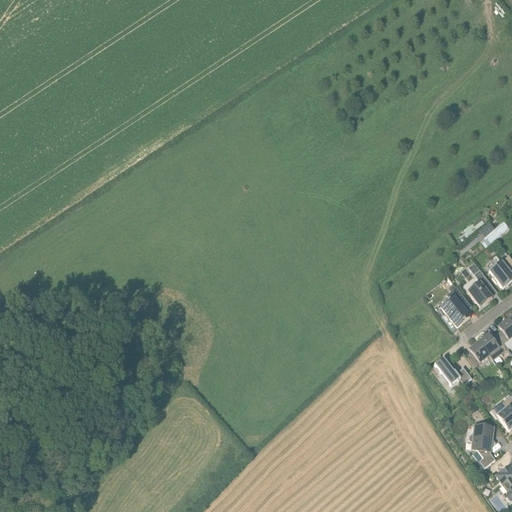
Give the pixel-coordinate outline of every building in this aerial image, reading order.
[(491,223),(480,230),(485,237),(495,230),(491,223)] [(494,231),(499,238),(509,230),(503,224),(494,231)] [(472,225),(463,232),(468,238),(477,231),(472,225)] [(485,250),(499,238),(494,231),(479,243),(485,250)] [(497,285),(502,291),(508,287),(511,283),(511,263),(508,258),(490,272),(495,277),(492,280),(496,286),(497,285)] [(491,288),(479,272),(474,265),(467,270),(473,277),(479,285),(467,294),(479,309),(492,300),(486,292),(491,288)] [(450,302),(441,309),(457,330),(469,320),(465,314),(471,309),(456,289),(446,297),(450,302)] [(504,346),(511,339),(511,327),(506,320),(501,325),(502,326),(498,329),(501,333),(496,337),(504,346)] [(507,351),(504,346),(496,337),(491,341),(488,337),(484,340),(483,338),(477,343),(489,358),(493,363),(507,351)] [(474,370),(489,358),(477,343),(471,348),(472,349),(468,352),(472,356),(467,360),(474,370)] [(443,360),(444,359),(434,367),(450,388),(459,381),(463,386),(462,387),(463,387),(471,381),(462,369),(462,370),(456,375),(454,373),(453,373),(443,360)] [(475,385),(469,390),(472,394),(478,389),(475,385)] [(511,399),(511,400),(511,398),(502,405),(506,410),(496,417),(509,434),(511,430),(511,399)] [(492,436),(493,429),(474,427),(473,436),(470,437),(468,439),(468,442),(469,444),(472,445),(471,452),(477,453),(483,460),(479,463),(479,464),(475,467),(480,474),(495,462),(490,456),(491,448),(495,445),(492,441),(492,440),(491,440),(491,436),(492,436)] [(511,466),(496,479),(508,494),(507,498),(510,502),(511,502),(511,466)]
